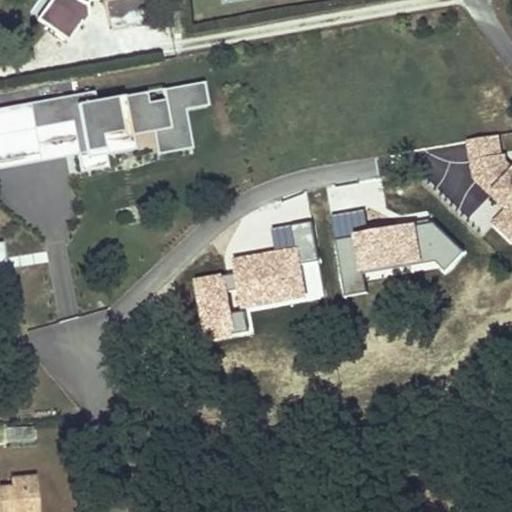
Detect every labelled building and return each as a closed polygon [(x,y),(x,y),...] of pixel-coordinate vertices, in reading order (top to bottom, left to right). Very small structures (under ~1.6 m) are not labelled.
[(54,0),(49,8),(51,24),(73,40),(96,8),(90,4),(93,0),(94,0),(103,0),(104,3),(122,0),(54,0)] [(151,25),(147,0),(122,0),(104,3),(108,32),(151,25)] [(51,24),(49,8),(42,18),(51,24)] [(202,83),(192,85),(195,103),(177,106),(183,141),(158,145),(154,126),(99,135),(102,149),(75,153),(79,177),(105,172),(102,155),(130,150),(127,137),(152,133),(155,155),(190,149),(183,112),(206,108),(202,83)] [(92,91),(0,106),(0,158),(37,153),(32,127),(70,121),(75,153),(102,149),(99,135),(154,126),(158,145),(183,141),(177,106),(195,103),(192,85),(94,101),(92,91)] [(0,165),(75,153),(70,121),(32,127),(37,153),(0,158),(0,165)] [(511,159),(504,139),(469,146),(468,171),(502,211),(491,224),(511,247),(511,159)] [(332,217),(335,239),(341,273),(363,269),(432,258),(446,271),(464,252),(433,223),(367,233),(363,212),(332,217)] [(318,261),(313,227),(292,230),(274,233),(278,253),(257,257),(259,270),(197,280),(206,337),(247,331),(244,311),(230,314),(226,290),(239,288),(241,301),(281,295),(282,300),(304,296),(298,265),(318,261)] [(363,269),(341,273),(345,295),(366,292),(363,269)] [(6,428),(6,442),(32,441),(32,427),(6,428)] [(0,511),(32,511),(31,482),(12,483),(12,489),(0,490),(0,511)]
